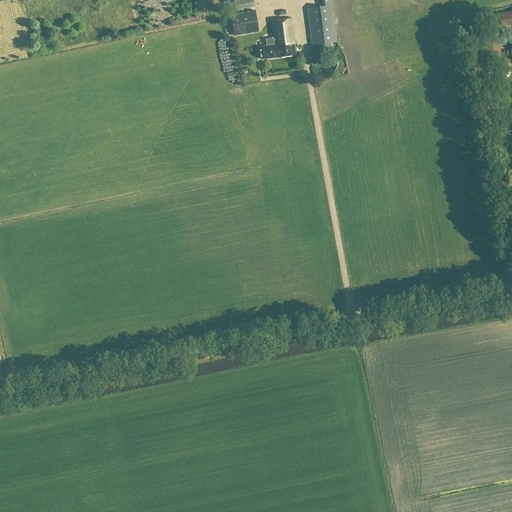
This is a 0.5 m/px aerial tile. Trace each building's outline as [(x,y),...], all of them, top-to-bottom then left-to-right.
[(232,0),(235,10),(254,6),(252,0),(232,0)] [(320,0),(322,7),(307,9),(312,45),(336,42),(331,5),(331,6),(330,0),(320,0)] [(255,11),(231,15),(234,35),(258,31),(255,11)] [(487,29),(499,27),(497,14),(484,17),(487,29)] [(272,21),(275,42),(273,42),(272,38),(265,39),(266,46),(259,47),(261,60),(278,57),(278,58),(295,55),(290,19),(272,21)]
